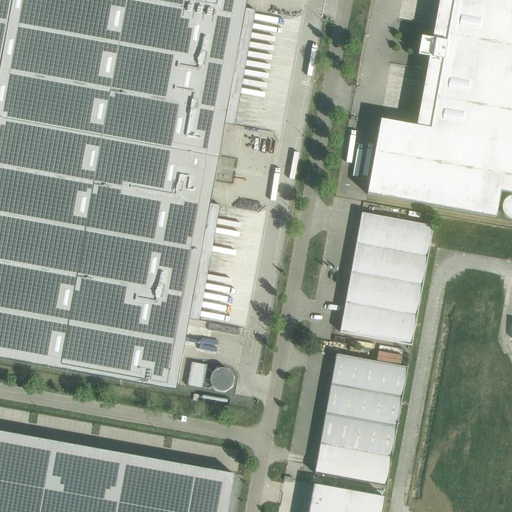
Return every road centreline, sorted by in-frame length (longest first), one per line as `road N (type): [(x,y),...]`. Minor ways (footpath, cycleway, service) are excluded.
road 1 (unclassified): [(265,440),(346,0)]
road 2 (unknown): [(511,267),(456,261),(443,271),(397,511)]
road 3 (unclassified): [(265,440),(0,390)]
